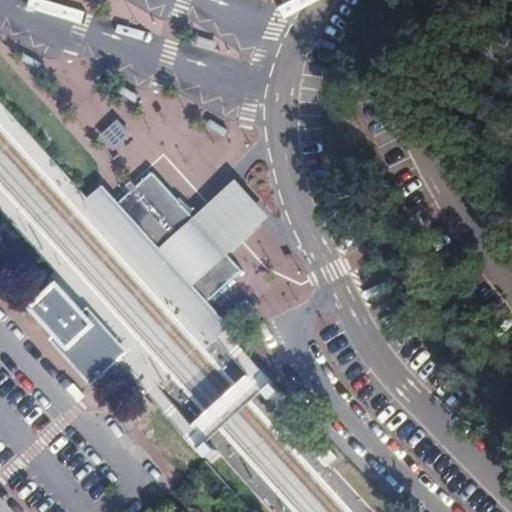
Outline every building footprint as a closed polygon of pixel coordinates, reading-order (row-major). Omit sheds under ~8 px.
[(2,45),(0,46),(0,89),(28,120),(51,98),(2,45)] [(103,114),(89,132),(116,153),(130,135),(103,114)] [(175,195),(154,172),(121,202),(163,248),(180,267),(197,286),(211,301),(244,271),(231,255),(213,237),(196,218),(175,195)] [(210,205),(196,218),(213,237),(231,255),(245,242),(270,219),(273,217),(238,180),(210,205)] [(163,248),(121,202),(118,199),(106,185),(90,199),(87,202),(218,345),(235,328),(226,318),(211,301),(197,286),(180,267),(163,248)] [(115,345),(120,341),(111,331),(91,308),(87,312),(59,281),(30,307),(56,336),(52,340),(72,363),(93,386),(118,363),(108,351),(110,349),(115,345)] [(108,351),(118,363),(130,352),(120,341),(115,345),(110,349),(108,351)]
